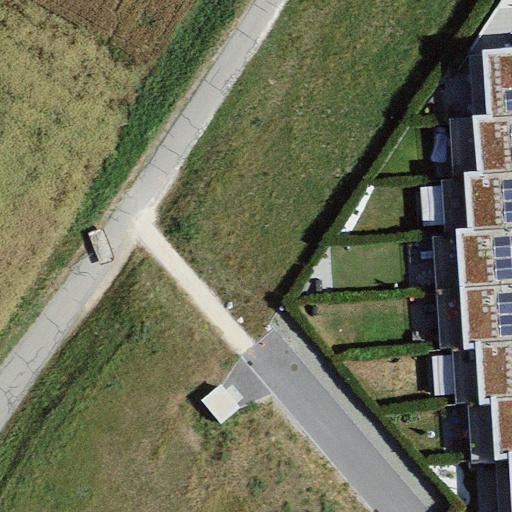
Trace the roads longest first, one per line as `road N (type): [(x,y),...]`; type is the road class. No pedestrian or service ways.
road 1 (unclassified): [(273,0),(0,394)]
road 2 (residential): [(394,511),(248,348)]
